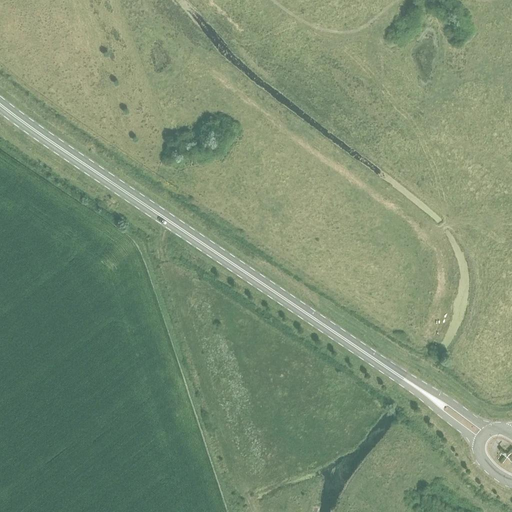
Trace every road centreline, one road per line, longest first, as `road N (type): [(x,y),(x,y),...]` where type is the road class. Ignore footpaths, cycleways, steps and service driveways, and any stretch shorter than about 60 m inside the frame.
road 1 (primary): [(387,368),(0,105)]
road 2 (primary): [(387,368),(478,447)]
road 3 (primary): [(490,430),(387,368)]
